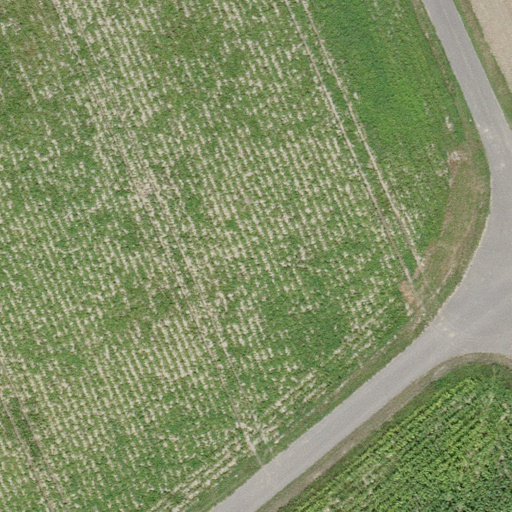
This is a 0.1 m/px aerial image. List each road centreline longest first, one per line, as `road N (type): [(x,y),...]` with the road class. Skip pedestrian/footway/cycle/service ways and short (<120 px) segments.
road 1 (track): [(247,511),(511,291)]
road 2 (track): [(511,169),(437,0)]
